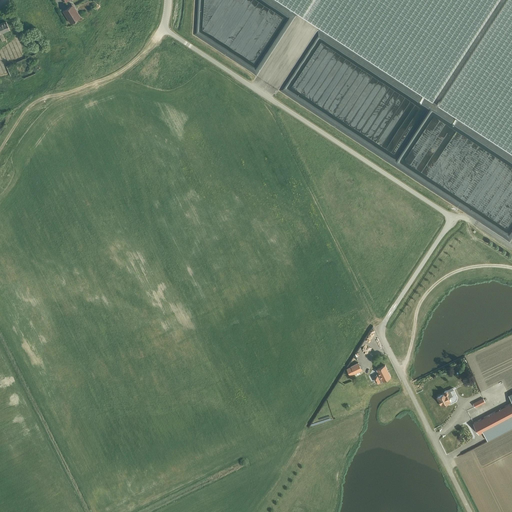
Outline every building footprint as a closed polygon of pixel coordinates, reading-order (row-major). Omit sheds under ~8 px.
[(277,0),(438,105),(507,0),(277,0)] [(511,0),(507,0),(438,105),(511,153),(511,0)] [(70,23),(80,17),(73,5),(62,11),(70,23)] [(2,33),(10,29),(6,21),(0,24),(0,32),(0,33),(0,36),(2,41),(5,40),(2,33)] [(263,69),(259,77),(273,84),(271,78),(274,73),(273,69),(270,70),(269,65),(273,67),(275,66),(276,64),(276,62),(277,60),(280,59),(281,63),(283,59),(287,61),(288,59),(287,54),(293,53),(288,50),(283,51),(282,46),(280,49),(276,47),(272,53),(266,65),(267,68),(263,69)] [(6,66),(13,83),(43,70),(36,54),(6,66)] [(511,240),(511,242),(507,240),(507,234),(496,228),(495,228),(495,231),(498,233),(498,236),(497,238),(500,239),(501,237),(503,238),(503,242),(511,246),(511,240)] [(355,373),(362,370),(358,363),(351,366),(355,373)] [(391,377),(385,365),(377,369),(379,374),(375,376),(374,379),(376,382),(379,383),(391,377)] [(450,391),(454,389),(453,388),(445,392),(446,393),(438,397),(442,405),(450,401),(448,398),(453,396),(450,391)] [(479,434),(483,432),(488,440),(511,427),(511,393),(509,395),(511,401),(511,402),(473,423),(479,434)] [(473,404),(475,407),(485,402),(483,398),(473,404)]
